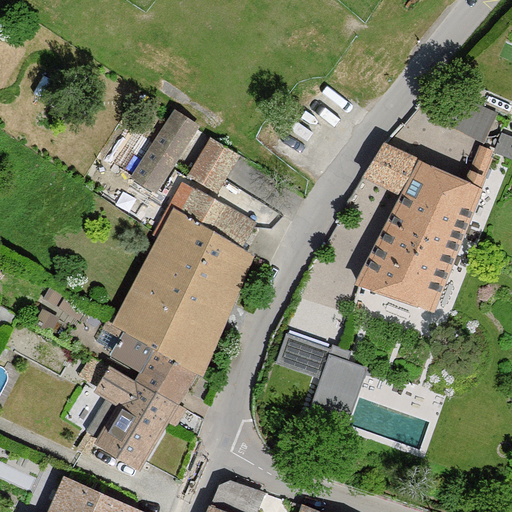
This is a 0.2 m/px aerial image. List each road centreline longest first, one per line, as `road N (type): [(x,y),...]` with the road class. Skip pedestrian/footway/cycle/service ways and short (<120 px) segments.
road 1 (unclassified): [(480,0),(313,219),(271,301),(217,442)]
road 2 (unclassified): [(217,442),(273,475),(381,511)]
